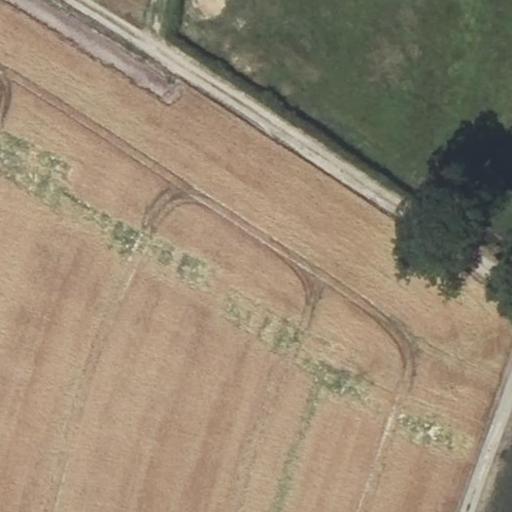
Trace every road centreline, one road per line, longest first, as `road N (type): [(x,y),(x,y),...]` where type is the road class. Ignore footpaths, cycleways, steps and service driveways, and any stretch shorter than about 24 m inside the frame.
road 1 (track): [(511,268),(75,0)]
road 2 (unclassified): [(466,511),(511,378)]
